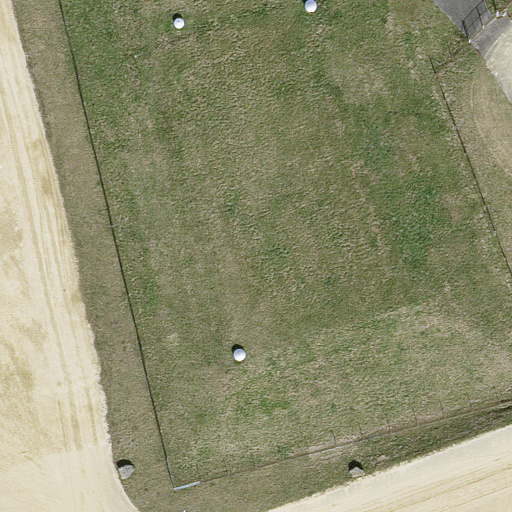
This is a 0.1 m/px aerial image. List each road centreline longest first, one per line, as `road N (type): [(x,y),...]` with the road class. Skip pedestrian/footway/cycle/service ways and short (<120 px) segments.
road 1 (trunk): [(480,0),(511,192)]
road 2 (track): [(0,375),(47,511)]
